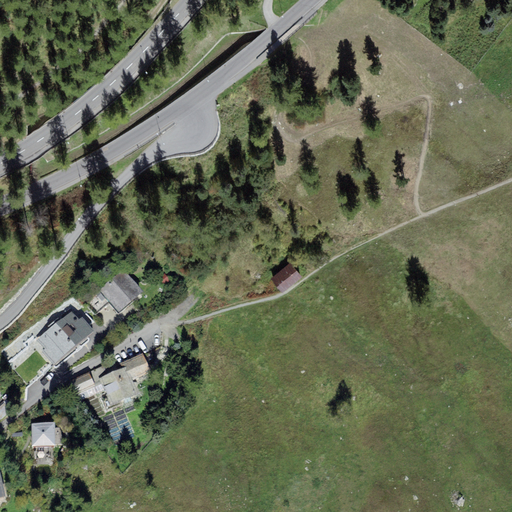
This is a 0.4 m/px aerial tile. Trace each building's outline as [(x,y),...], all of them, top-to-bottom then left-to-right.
[(287,263),(269,277),(280,290),(298,276),(287,263)] [(121,273),(95,293),(112,315),(138,295),(121,273)] [(69,315),(26,350),(43,371),(86,337),(69,315)] [(120,364),(128,382),(147,375),(139,356),(120,364)] [(121,372),(98,381),(109,409),(132,400),(121,372)] [(88,376),(67,386),(75,402),(95,392),(88,376)] [(51,427),(29,427),(29,450),(51,449),(51,427)]
